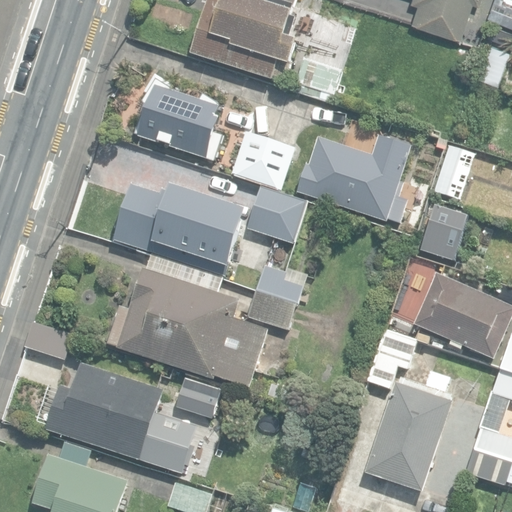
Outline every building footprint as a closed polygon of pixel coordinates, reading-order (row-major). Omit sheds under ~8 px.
[(210,0),(193,55),(275,81),(276,77),(288,81),(297,51),(284,47),(296,13),(293,12),(296,5),(279,0),(269,0),(269,4),(257,0),(210,0)] [(479,0),(413,0),(413,3),(419,5),(414,22),(464,38),(476,1),(479,2),(479,0)] [(320,47),(353,56),(365,14),(332,5),(320,47)] [(499,85),(511,48),(491,43),(480,78),(499,85)] [(298,84),(337,96),(345,70),(306,58),(298,84)] [(172,148),(217,162),(226,136),(217,133),(222,117),(219,116),(223,104),(206,93),(202,99),(182,93),(173,87),(174,84),(157,74),(147,92),(148,94),(143,102),(147,105),(144,114),(143,113),(136,136),(161,144),(162,142),(173,146),(172,148)] [(234,175),(284,192),(298,149),(248,132),(234,175)] [(390,220),(402,224),(410,201),(402,198),(407,183),(403,182),(414,149),(381,137),(374,155),(321,137),(312,165),(309,164),(299,193),(389,223),(390,220)] [(436,191),(462,200),(478,155),(452,146),(436,191)] [(117,242),(228,277),(250,209),(174,185),(172,192),(162,188),(160,194),(135,186),(128,207),(122,210),(116,229),(119,234),(117,242)] [(250,229),(295,244),(309,202),(264,187),(250,229)] [(422,247),(435,252),(448,210),(435,206),(422,247)] [(218,376),(252,387),(270,330),(238,320),(244,301),(221,293),(226,278),(154,255),(150,270),(145,269),(132,309),(123,306),(110,345),(217,380),(218,376)] [(259,290),(301,304),(309,277),(289,270),(288,273),(267,266),(259,290)] [(464,346),(495,360),(511,321),(511,305),(439,273),(416,324),(454,341),(453,345),(463,349),(464,346)] [(250,319),(290,332),(298,305),(259,292),(250,319)] [(26,347),(67,361),(75,336),(34,323),(26,347)] [(418,342),(388,332),(372,382),(392,388),(399,366),(410,369),(418,342)] [(511,339),(503,370),(511,372),(511,339)] [(48,430),(187,476),(202,429),(158,414),(166,391),(84,364),(76,391),(63,387),(48,430)] [(511,374),(503,371),(496,393),(499,394),(497,400),(508,403),(509,399),(511,399),(511,374)] [(368,474),(425,493),(456,403),(452,401),(454,395),(448,393),(453,379),(432,372),(427,387),(404,379),(402,384),(400,383),(368,474)] [(181,401),(217,412),(224,391),(188,380),(181,401)] [(269,395),(285,401),(289,389),(274,383),(269,395)] [(486,416),(497,420),(501,409),(490,405),(486,416)] [(478,450),(511,460),(511,437),(495,432),(498,422),(487,418),(483,428),(485,429),(478,450)] [(57,511),(56,511),(121,511),(132,482),(89,468),(94,452),(67,443),(62,459),(51,456),(35,505),(57,511)] [(471,474),(508,486),(511,475),(511,462),(478,452),(471,474)] [(170,507),(184,511),(207,511),(213,495),(178,483),(170,507)]
